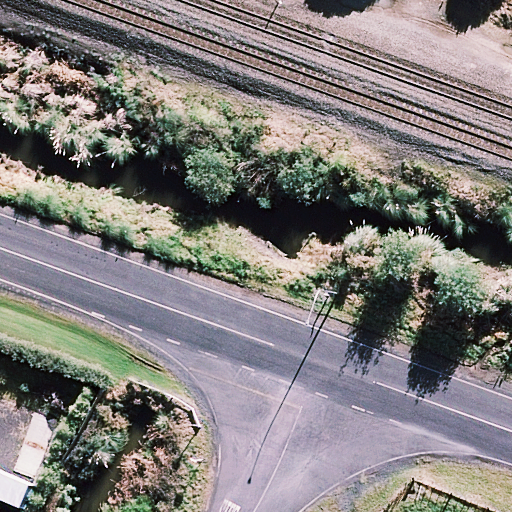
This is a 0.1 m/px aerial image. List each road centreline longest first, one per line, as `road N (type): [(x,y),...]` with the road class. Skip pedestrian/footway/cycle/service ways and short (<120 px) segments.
road 1 (residential): [(318,366),(0,249)]
road 2 (residential): [(511,435),(318,366)]
road 3 (unclassified): [(250,511),(318,366)]
